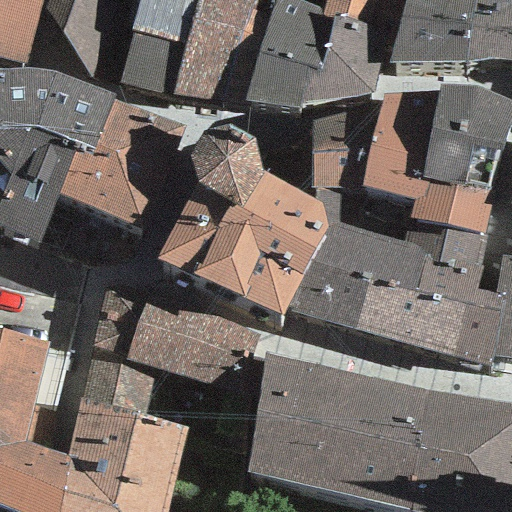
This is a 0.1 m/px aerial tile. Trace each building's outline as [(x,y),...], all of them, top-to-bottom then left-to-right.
[(0,0),(0,57),(25,65),(41,0),(0,0)] [(47,0),(45,10),(32,62),(95,81),(115,16),(133,22),(138,0),(47,0)] [(138,0),(133,22),(130,31),(118,82),(170,96),(196,0),(138,0)] [(196,0),(170,96),(244,100),(267,25),(253,21),(260,0),(196,0)] [(301,103),(371,94),(382,55),(387,34),(320,14),(322,9),(299,0),(274,0),(267,25),(244,100),(300,108),(301,103)] [(320,14),(387,34),(395,36),(404,0),(325,0),(322,9),(320,14)] [(511,0),(404,0),(395,36),(390,55),(387,64),(466,60),(491,60),(511,61),(511,0)] [(0,162),(11,174),(55,72),(0,69),(0,162)] [(55,72),(11,174),(0,198),(0,227),(38,245),(59,194),(78,143),(94,149),(113,100),(114,94),(55,72)] [(503,152),(511,120),(511,101),(476,86),(439,85),(438,92),(421,182),(486,195),(498,151),(503,152)] [(421,182),(438,92),(383,95),(381,103),(313,122),(314,189),(338,189),(360,188),(415,201),(419,181),(421,182)] [(78,143),(59,194),(143,233),(184,128),(113,100),(94,149),(78,143)] [(314,199),(262,173),(255,139),(228,126),(208,130),(190,156),(199,181),(157,260),(192,277),(283,317),(286,310),(327,227),(321,202),(314,199)] [(410,218),(483,234),(489,207),(483,205),(486,195),(421,182),(419,181),(415,201),(410,218)] [(354,328),(385,238),(337,223),(338,189),(314,189),(314,199),(321,202),(327,227),(286,310),(354,328)] [(439,236),(406,230),(404,242),(385,238),(354,328),(490,367),(492,357),(503,297),(495,294),(476,289),(486,237),(440,229),(439,236)] [(511,257),(501,257),(495,294),(503,297),(492,357),(511,358),(511,257)] [(118,291),(105,296),(79,408),(142,426),(156,376),(266,392),(272,354),(252,359),(260,341),(221,323),(118,291)] [(0,511),(57,511),(62,473),(49,467),(24,457),(49,352),(0,341),(0,511)] [(411,510),(433,393),(272,354),(266,392),(253,473),(411,510)] [(511,511),(511,411),(433,393),(411,510),(418,511),(511,511)] [(79,408),(62,473),(57,511),(167,511),(185,439),(142,426),(79,408)]
